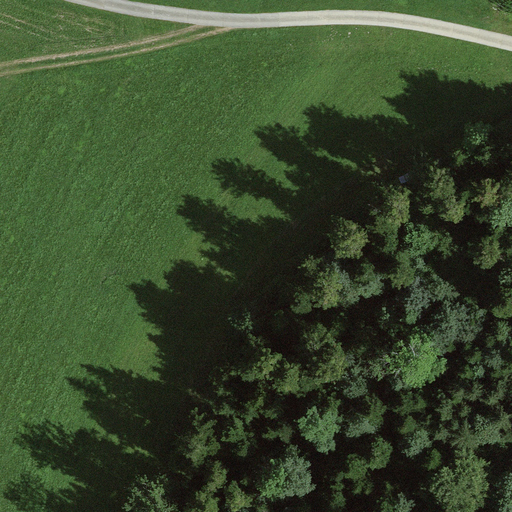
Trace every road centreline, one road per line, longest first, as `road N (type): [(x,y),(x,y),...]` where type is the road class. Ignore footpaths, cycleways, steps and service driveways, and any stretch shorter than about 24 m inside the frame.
road 1 (track): [(82,0),(224,20),(343,15),(425,23),(511,42)]
road 2 (track): [(224,20),(151,44),(0,66)]
